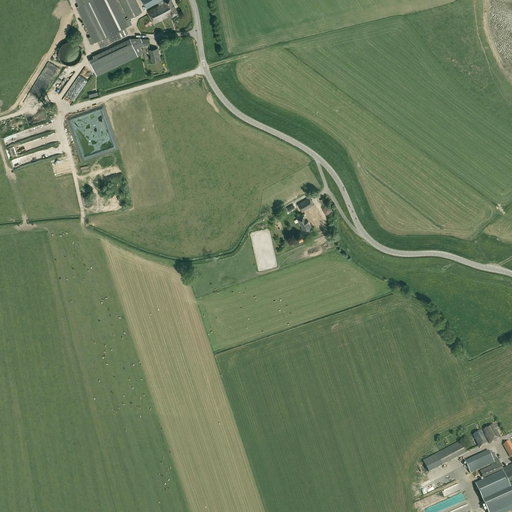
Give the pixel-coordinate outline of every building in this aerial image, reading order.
[(128,34),(125,28),(129,26),(116,0),(76,0),(79,5),(76,6),(94,43),(98,41),(101,48),(128,34)] [(119,0),(129,19),(142,12),(136,0),(119,0)] [(142,0),(148,9),(158,3),(159,5),(157,6),(157,7),(149,11),(155,24),(169,17),(169,19),(173,17),(173,16),(178,13),(171,0),(165,0),(164,1),(163,0),(142,0)] [(63,31),(67,35),(71,30),(67,27),(63,31)] [(89,59),(97,75),(138,56),(135,49),(131,40),(130,38),(93,55),(94,57),(89,59)] [(135,40),(135,39),(131,40),(135,49),(138,56),(143,54),(140,47),(139,48),(135,40)] [(61,65),(78,62),(77,58),(80,58),(79,51),(77,40),(57,43),(61,65)] [(160,60),(158,48),(150,50),(152,62),(160,60)] [(314,205),(309,197),(298,204),(302,212),(314,205)] [(329,214),(332,210),(330,206),(325,205),(322,210),(325,214),(329,214)] [(297,218),(305,232),(312,228),(311,226),(323,220),(315,207),(297,218)] [(490,444),(501,438),(494,425),(483,430),(486,435),(485,435),(490,444)] [(480,448),(487,444),(481,431),(473,435),(480,448)] [(510,458),(511,456),(511,445),(510,442),(503,445),(510,458)] [(466,454),(460,443),(423,461),(429,472),(466,454)] [(511,465),(503,469),(498,458),(494,460),(489,450),(465,461),(470,473),(491,464),(492,466),(472,475),(488,511),(507,511),(511,510),(511,465)] [(449,474),(419,486),(421,491),(451,480),(449,474)] [(437,492),(414,502),(416,508),(427,503),(428,503),(435,500),(435,501),(439,499),(439,497),(447,493),(445,488),(436,491),(437,492)] [(425,511),(435,511),(442,510),(440,503),(424,508),(425,511)]
